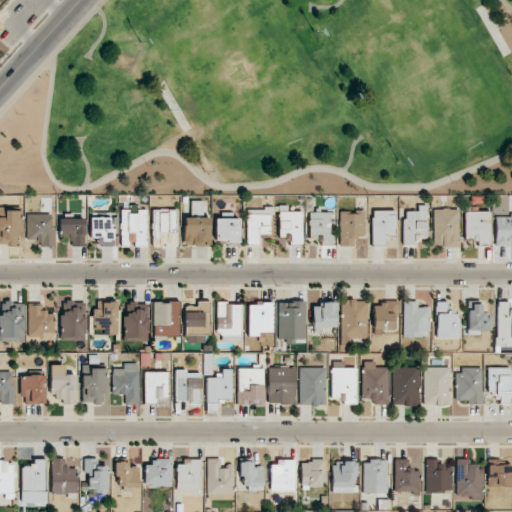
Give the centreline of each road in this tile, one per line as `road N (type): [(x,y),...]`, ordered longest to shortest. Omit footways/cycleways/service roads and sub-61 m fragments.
road 1 (residential): [(0,426),(511,431)]
road 2 (residential): [(0,276),(511,276)]
road 3 (tertiary): [(85,0),(0,93)]
